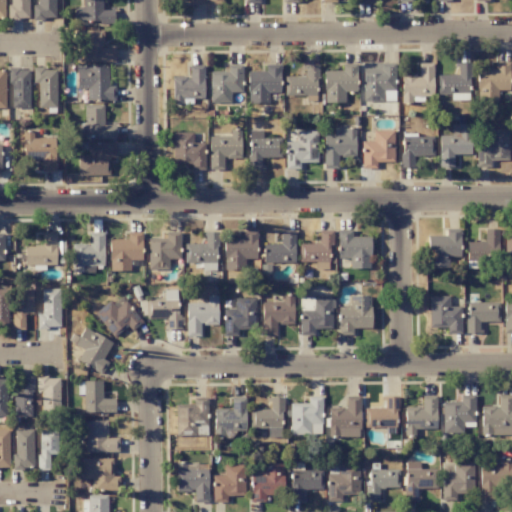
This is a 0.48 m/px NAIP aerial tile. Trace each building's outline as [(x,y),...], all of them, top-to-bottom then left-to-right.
[(28,19),(28,0),(8,0),(9,19),(28,19)] [(55,19),(54,0),(36,0),(36,5),(32,5),(32,19),(55,19)] [(81,0),(82,7),(74,7),(74,23),(113,23),(113,9),(102,9),(101,0),(81,0)] [(80,62),(114,62),(114,48),(102,48),(102,30),(79,31),(80,62)] [(394,101),(395,63),(363,62),(362,101),(394,101)] [(508,62),(494,63),(494,69),(476,70),(476,97),(497,96),(497,90),(509,90),(508,62)] [(323,102),(344,103),(344,91),(355,91),(356,64),(341,63),(341,71),(323,70),(323,102)] [(432,97),(432,63),(418,63),(418,75),(401,75),(400,104),(412,104),(413,101),(423,101),(423,96),(432,97)] [(450,100),(469,100),(468,63),(456,63),(456,75),(436,75),(437,94),(450,94),(450,100)] [(317,65),(303,64),(303,77),(284,76),(284,96),(316,96),(317,65)] [(203,65),(188,65),(188,77),(171,77),(171,105),(183,105),(183,99),(203,99),(203,65)] [(209,72),(210,104),(230,103),(230,93),(242,92),(241,65),(227,65),(227,71),(209,72)] [(279,93),(279,65),(265,65),(264,72),(247,71),(247,104),(268,104),(268,93),(279,93)] [(28,68),(9,69),(10,108),(29,108),(28,68)] [(33,68),(32,84),(37,84),(37,108),(55,108),(56,69),(33,68)] [(107,68),(76,68),(76,87),(86,87),(86,100),(114,100),(114,86),(107,86),(107,68)] [(103,105),(83,105),(83,123),(76,123),(76,137),(114,137),(114,123),(103,123),(103,105)] [(438,136),(438,167),(452,167),(452,155),(470,154),(470,124),(450,125),(451,135),(438,136)] [(354,128),(333,128),(333,135),(323,135),(323,169),(337,168),(337,157),(355,157),(354,128)] [(208,170),(223,170),(222,159),(240,158),(239,129),(229,130),(229,136),(207,137),(208,170)] [(508,160),(507,129),(487,130),(487,140),(477,140),(478,167),(494,167),(494,161),(508,160)] [(280,158),(280,138),(261,138),(262,130),(248,130),(248,169),(261,169),(261,158),(280,158)] [(393,131),(373,130),(372,141),(362,141),(361,169),(376,169),(376,162),(393,162),(393,131)] [(299,162),(316,163),(317,131),(296,131),(296,142),(285,142),(285,169),(299,169),(299,162)] [(41,172),(54,172),(54,138),(33,138),(33,132),(22,132),(23,161),(40,160),(41,172)] [(172,163),(188,164),(188,170),(204,170),(204,143),(192,143),(192,133),(172,132),(172,163)] [(433,135),(401,135),(401,167),(413,167),(413,156),(433,156),(433,135)] [(115,143),(87,143),(87,155),(77,155),(77,175),(108,176),(109,157),(115,157),(115,143)] [(428,236),(428,267),(447,268),(448,257),(459,257),(459,229),(445,229),(445,236),(428,236)] [(497,229),(484,229),(484,242),(466,242),(466,268),(475,268),(475,260),(497,260),(497,229)] [(298,244),(298,262),(313,261),(313,271),(328,271),(328,245),(332,245),(332,230),(318,230),(319,243),(298,244)] [(351,230),(337,230),(336,258),(349,258),(348,268),(369,269),(370,237),(351,236),(351,230)] [(255,231),(241,231),(241,238),(223,238),(223,270),(244,269),(244,259),(256,259),(255,231)] [(263,244),(263,262),(293,263),(294,232),(280,231),(280,244),(263,244)] [(102,232),(88,233),(89,244),(71,244),(72,273),(94,273),(94,266),(103,266),(102,232)] [(126,239),(108,239),(108,271),(130,271),(130,260),(141,260),(140,232),(126,232),(126,239)] [(147,238),(148,270),(168,270),(168,259),(179,259),(179,232),(165,232),(165,238),(147,238)] [(204,243),(183,244),(184,265),(200,265),(200,271),(216,270),(215,232),(203,232),(204,243)] [(55,233),(43,233),(43,246),(23,246),(24,266),(55,265),(55,233)] [(14,327),(24,327),(24,314),(33,314),(32,289),(13,290),(14,327)] [(58,289),(40,289),(41,314),(36,314),(36,328),(59,328),(58,289)] [(177,290),(163,290),(163,298),(145,299),(146,319),(165,318),(165,330),(178,329),(177,290)] [(261,302),(261,335),(276,335),(276,324),(292,324),(293,295),(281,295),(281,302),(261,302)] [(206,303),(185,303),(186,336),(199,336),(199,325),(217,324),(216,296),(206,296),(206,303)] [(369,328),(370,296),(349,296),(349,307),(338,307),(338,335),(352,335),(352,328),(369,328)] [(448,296),(428,296),(429,327),(446,327),(446,334),(460,334),(460,307),(448,307),(448,296)] [(114,338),(127,326),(131,331),(142,322),(120,297),(112,304),(108,300),(93,314),(114,338)] [(299,297),(299,335),(313,335),(313,328),(331,329),(331,297),(299,297)] [(254,330),(255,298),(234,298),(234,309),(223,309),(223,336),(237,336),(237,329),(254,330)] [(503,333),(511,332),(511,300),(503,300),(503,333)] [(465,333),(479,333),(479,321),(499,321),(499,302),(465,303),(465,333)] [(111,343),(83,327),(78,337),(72,334),(68,341),(83,349),(76,361),(100,375),(108,362),(102,359),(111,343)] [(12,416),(32,416),(31,376),(20,376),(20,392),(12,392),(12,416)] [(41,392),(41,416),(59,416),(58,377),(35,377),(36,392),(41,392)] [(101,381),(76,381),(76,395),(83,395),(83,412),(114,412),(114,399),(101,399),(101,381)] [(511,436),(511,413),(511,394),(497,395),(497,407),(481,406),(480,435),(511,436)] [(404,407),(404,436),(416,436),(416,429),(435,429),(435,395),(421,396),(421,407),(404,407)] [(463,434),(463,426),(473,426),(474,395),(460,395),(459,402),(442,402),(441,433),(463,434)] [(328,408),(327,437),(359,437),(359,396),(345,396),(345,408),(328,408)] [(363,408),(363,426),(396,427),(396,397),(384,396),(384,408),(363,408)] [(245,398),(230,397),(230,409),(213,409),(213,437),(222,437),(223,431),(244,431),(245,398)] [(289,403),(289,434),(321,435),(321,397),(307,397),(307,404),(289,403)] [(175,405),(176,435),(207,435),(206,398),(192,398),(192,404),(175,405)] [(281,438),(281,398),(269,398),(269,409),(252,409),(252,429),(266,428),(267,438),(281,438)] [(118,452),(118,438),(106,437),(107,421),(84,420),(84,452),(118,452)] [(8,429),(0,429),(0,468),(8,469),(8,429)] [(33,429),(13,429),(12,469),(32,469),(33,429)] [(56,429),(37,430),(38,469),(48,469),(48,454),(57,454),(56,429)] [(81,458),(81,479),(91,479),(91,490),(118,491),(119,476),(111,476),(112,459),(81,458)] [(510,460),(500,460),(500,466),(478,466),(479,499),(493,499),(493,488),(511,488),(510,460)] [(404,500),(417,500),(417,487),(436,487),(436,469),(418,469),(418,462),(403,462),(404,500)] [(441,500),(455,500),(455,494),(473,493),(472,462),(440,463),(441,500)] [(193,503),(207,502),(206,469),(195,470),(195,463),(175,463),(175,491),(193,491),(193,503)] [(282,463),(251,463),(250,502),(264,502),(264,495),(281,495),(282,463)] [(302,470),(302,463),(287,463),(288,501),(302,501),(302,490),(322,489),(321,470),(302,470)] [(378,501),(378,488),(398,488),(398,470),(377,469),(378,463),(369,463),(368,501),(378,501)] [(243,496),(243,464),(223,465),(223,475),(212,475),(212,503),(226,502),(226,496),(243,496)] [(340,502),(341,493),(358,493),(358,464),(327,464),(326,501),(340,502)] [(106,511),(106,494),(86,495),(86,511),(106,511)]
